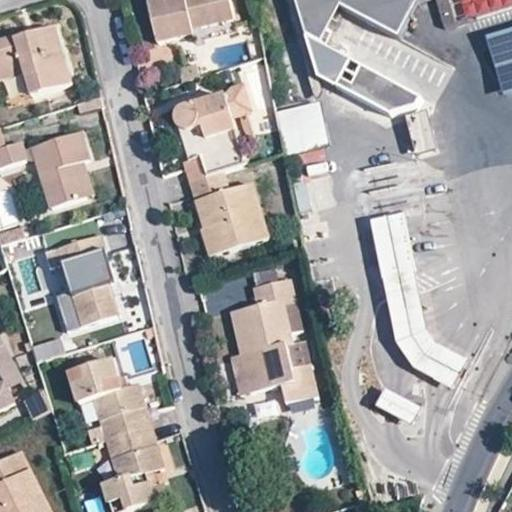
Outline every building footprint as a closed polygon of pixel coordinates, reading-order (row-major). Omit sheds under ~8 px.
[(160,0),(150,2),(159,44),(196,35),(194,28),(233,19),(229,0),(160,0)] [(419,4),(431,0),(295,0),(307,38),(323,46),(342,10),(400,40),(419,4)] [(233,19),(194,28),(196,35),(235,27),(233,19)] [(73,85),(57,28),(29,35),(28,33),(0,40),(0,82),(4,81),(2,74),(24,67),(32,97),(73,85)] [(32,97),(24,67),(2,74),(4,81),(20,77),(26,99),(32,97)] [(238,133),(226,97),(183,110),(180,112),(178,115),(176,117),(176,120),(176,124),(177,127),(178,129),(179,131),(181,132),(188,135),(196,160),(190,162),(186,163),(192,183),(223,173),(217,153),(241,146),(237,133),(238,133)] [(102,98),(78,105),(79,113),(104,107),(102,98)] [(331,149),(322,104),(276,113),(285,158),(331,149)] [(429,145),(421,107),(404,111),(412,148),(429,145)] [(0,168),(28,160),(23,143),(7,148),(0,127),(0,168)] [(196,160),(188,135),(181,132),(190,162),(196,160)] [(33,149),(51,210),(87,199),(77,166),(86,164),(90,162),(83,134),(33,149)] [(77,166),(87,199),(95,197),(86,164),(77,166)] [(269,241),(253,186),(229,193),(223,173),(192,183),(197,203),(203,201),(211,228),(204,230),(212,258),(269,241)] [(313,210),(310,180),(295,181),(298,211),(313,210)] [(211,228),(203,201),(197,203),(196,203),(204,230),(211,228)] [(380,268),(383,278),(398,346),(405,357),(415,371),(446,389),(453,393),(470,363),(462,358),(439,345),(430,332),(429,326),(417,271),(415,261),(411,241),(406,218),(372,224),(377,248),(380,268)] [(0,236),(0,238),(2,246),(26,239),(23,229),(0,236)] [(103,236),(45,254),(58,299),(61,298),(71,331),(120,316),(113,294),(110,284),(116,282),(103,236)] [(116,282),(110,284),(113,294),(122,291),(119,282),(116,282)] [(242,356),(251,395),(284,387),(288,405),(319,398),(311,366),(293,370),(288,350),(294,349),(284,306),(296,304),(292,282),(254,290),(258,308),(232,313),(242,356)] [(21,382),(0,337),(0,413),(17,405),(8,387),(21,382)] [(288,350),(293,370),(311,366),(307,346),(294,349),(288,350)] [(251,395),(242,356),(232,358),(241,397),(251,395)] [(96,401),(108,441),(153,428),(139,385),(123,390),(113,361),(84,369),(84,370),(72,374),(81,405),(96,401)] [(33,418),(54,411),(46,390),(26,398),(33,418)] [(417,431),(427,412),(397,396),(389,391),(379,411),(388,415),(417,431)] [(108,441),(120,482),(106,487),(113,511),(133,511),(156,505),(148,474),(164,469),(153,428),(108,441)] [(0,511),(51,511),(22,453),(0,463),(0,511)] [(356,491),(359,499),(367,496),(365,488),(356,491)] [(104,511),(100,495),(84,500),(88,511),(104,511)] [(356,507),(357,511),(378,511),(373,501),(356,507)]
